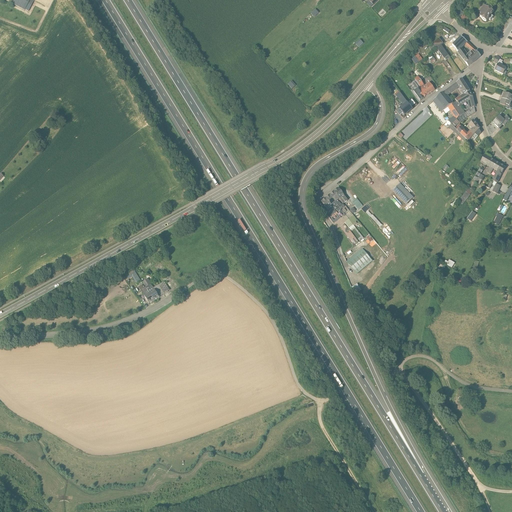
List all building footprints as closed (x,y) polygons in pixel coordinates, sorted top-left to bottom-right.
[(13,0),(12,4),(21,9),(25,11),(29,3),(25,1),(23,0),(13,0)] [(490,20),(493,16),(492,15),(494,13),(484,6),(479,13),(481,14),(479,17),(486,22),(488,19),(490,20)] [(470,17),(464,13),(460,19),(465,23),(470,17)] [(460,48),(466,42),(460,37),(452,45),(456,51),(457,51),(460,48)] [(447,54),(449,57),(453,54),(449,47),(444,41),(443,42),(439,38),(432,44),(436,49),(437,49),(441,45),(447,54)] [(466,42),(460,48),(471,64),(480,57),(480,56),(477,52),(466,42)] [(444,57),(447,54),(441,45),(437,49),(443,58),(444,57)] [(457,51),(456,51),(460,55),(468,66),(471,64),(460,48),(457,51)] [(414,57),(419,62),(423,60),(418,54),(414,57)] [(432,64),(436,62),(430,55),(427,58),(432,64)] [(496,57),(493,63),(497,65),(494,71),(503,75),(506,69),(500,66),(502,61),(499,59),(500,58),(496,57)] [(420,87),(427,96),(435,90),(430,83),(424,86),(418,77),(415,79),(416,80),(420,87)] [(392,84),(388,79),(383,83),(387,88),(392,84)] [(444,92),(448,97),(459,88),(464,95),(469,91),(462,80),(444,92)] [(288,85),(293,89),(296,86),(292,81),(288,85)] [(420,101),(427,96),(420,87),(419,88),(413,92),(420,101)] [(457,101),(460,105),(467,101),(468,103),(466,104),(469,110),(474,106),(472,97),(470,92),(469,91),(464,95),(455,100),(456,102),(457,101)] [(404,116),(412,109),(399,92),(395,95),(403,105),(399,109),(404,116)] [(448,97),(444,92),(433,101),(442,112),(448,108),(454,117),(448,121),(451,125),(465,113),(460,105),(457,101),(456,102),(453,104),(448,97)] [(511,96),(504,94),(500,104),(506,107),(508,108),(509,108),(510,105),(511,105),(511,96)] [(465,113),(451,125),(448,128),(465,143),(473,136),(469,132),(468,134),(459,125),(455,128),(454,128),(459,123),(460,123),(475,112),(474,106),(469,110),(465,113)] [(502,124),(504,126),(510,119),(507,117),(504,121),(499,116),(493,123),(498,128),(502,124)] [(468,125),(472,129),(477,125),(473,121),(468,125)] [(472,129),(469,132),(473,136),(475,134),(478,137),(481,133),(479,129),(477,125),(472,129)] [(398,147),(400,149),(402,151),(408,144),(405,140),(398,147)] [(480,162),(486,165),(490,159),(484,156),(480,162)] [(490,159),(486,165),(489,167),(486,172),(490,174),(493,169),(497,171),(500,165),(490,159)] [(500,165),(497,171),(492,181),(497,184),(505,168),(500,165)] [(481,175),(480,174),(484,169),(481,167),(474,179),(476,181),(477,181),(481,175)] [(457,172),(454,169),(452,172),(449,170),(446,173),(452,177),(457,172)] [(476,183),(479,185),(484,177),(481,175),(477,181),(476,183)] [(405,205),(413,197),(400,184),(392,191),(405,205)] [(499,195),(501,192),(498,191),(501,186),(496,184),(492,192),(499,195)] [(334,192),(339,199),(343,204),(348,200),(338,189),(334,192)] [(459,201),(463,204),(472,193),(468,190),(459,201)] [(329,196),(341,210),(341,211),(342,210),(344,213),(346,211),(344,208),(344,207),(342,204),(341,205),(339,202),(339,203),(338,202),(337,201),(339,199),(334,192),(329,196)] [(326,199),(334,208),(335,207),(336,209),(335,210),(338,213),(341,210),(329,196),(326,199)] [(334,208),(326,199),(321,203),(324,206),(321,209),(329,219),(335,214),(337,212),(334,208)] [(358,210),(363,206),(357,199),(352,202),(358,210)] [(471,221),(476,214),(472,211),(467,219),(471,221)] [(341,218),(337,214),(336,215),(337,218),(334,220),(332,218),(330,219),(334,224),(341,218)] [(503,216),(498,214),(494,223),(499,225),(503,216)] [(353,225),(349,219),(345,223),(349,228),(353,225)] [(347,262),(355,272),(370,259),(362,249),(347,262)] [(137,283),(140,281),(134,270),(126,275),(128,279),(133,276),(137,283)] [(144,285),(154,301),(159,298),(153,288),(154,288),(148,279),(143,282),(144,285)] [(154,288),(160,297),(170,291),(164,282),(154,288)] [(154,301),(144,285),(139,288),(142,294),(149,304),(154,301)] [(357,285),(352,288),(355,295),(361,291),(357,285)]
